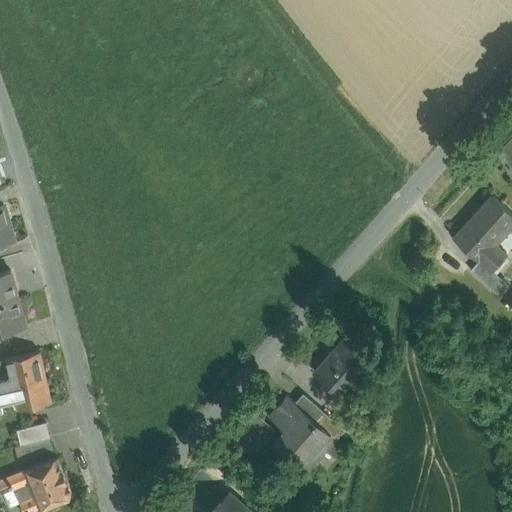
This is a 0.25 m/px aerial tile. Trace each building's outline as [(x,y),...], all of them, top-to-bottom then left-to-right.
[(511,211),(493,194),(454,238),(479,260),(491,271),(493,269),(507,254),(494,243),(511,223),(511,211)] [(2,202),(0,202),(0,242),(13,239),(2,202)] [(509,285),(493,269),(491,271),(479,260),(470,269),(500,295),(509,285)] [(11,268),(0,271),(0,301),(18,296),(11,268)] [(0,301),(0,331),(26,324),(18,296),(0,301)] [(343,338),(314,371),(325,381),(338,392),(338,391),(367,359),(343,338)] [(0,389),(13,387),(47,379),(40,350),(7,357),(11,375),(0,377),(0,389)] [(47,379),(13,387),(16,397),(18,407),(51,399),(47,379)] [(338,392),(325,381),(318,389),(335,404),(343,395),(338,391),(338,392)] [(13,387),(0,389),(0,405),(2,405),(1,401),(16,397),(13,387)] [(345,428),(305,393),(297,403),(330,433),(329,434),(336,440),(345,428)] [(297,403),(288,394),(274,410),(283,418),(281,421),(287,427),(274,441),(276,443),(273,446),(282,454),(285,451),(301,466),(329,434),(330,433),(297,403)] [(273,427),(257,413),(248,423),(264,438),(273,427)] [(47,420),(17,428),(21,443),(51,436),(47,420)] [(51,436),(21,443),(25,459),(56,450),(51,436)] [(58,455),(25,468),(30,480),(36,495),(40,505),(73,493),(58,455)] [(25,468),(0,478),(0,479),(4,490),(14,486),(30,480),(25,468)] [(30,480),(14,486),(21,500),(36,495),(30,480)] [(250,511),(228,493),(210,511),(250,511)] [(36,495),(21,500),(26,511),(40,505),(36,495)]
